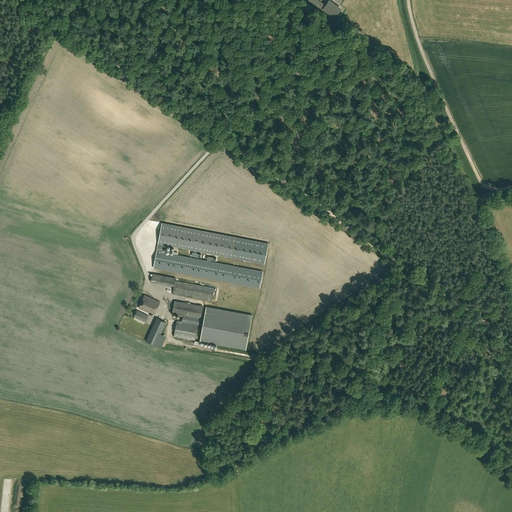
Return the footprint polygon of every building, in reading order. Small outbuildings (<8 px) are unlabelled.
[(325,15),(340,20),(343,12),(340,11),(328,6),(325,15)] [(232,257),(236,237),(162,223),(158,243),(157,252),(160,252),(160,251),(164,252),(166,245),(232,257)] [(216,280),(219,264),(157,252),(154,268),(216,280)] [(215,288),(175,281),(176,278),(153,274),(151,282),(174,287),(173,294),(212,302),(215,288)] [(155,314),(160,303),(145,295),(139,308),(149,313),(149,312),(155,314)] [(175,301),(172,314),(201,319),(203,306),(175,301)] [(207,307),(200,342),(246,350),(252,315),(207,307)] [(137,311),(134,317),(145,323),(149,316),(137,311)] [(166,322),(157,318),(146,341),(155,345),(166,322)] [(195,340),(198,325),(177,321),(174,336),(195,340)]
